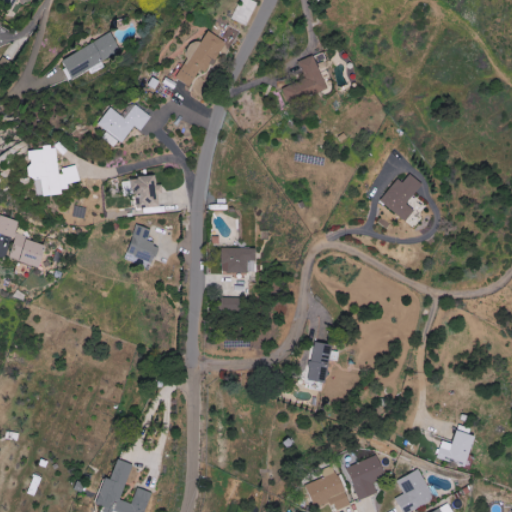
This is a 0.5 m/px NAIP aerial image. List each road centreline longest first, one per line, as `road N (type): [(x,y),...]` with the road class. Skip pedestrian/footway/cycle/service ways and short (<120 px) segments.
road 1 (residential): [(173,511),(186,189),(202,126),(261,0)]
road 2 (residential): [(179,366),(278,351),(293,335),(305,270),(320,246),(355,249),(431,291)]
